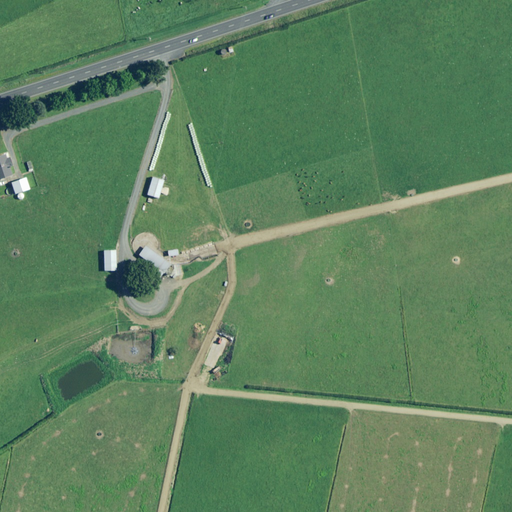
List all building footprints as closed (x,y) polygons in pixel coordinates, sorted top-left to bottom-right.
[(9,155),(6,156),(6,154),(0,155),(0,178),(13,175),(10,166),(13,165),(9,155)] [(164,180),(152,177),(147,194),(158,198),(164,180)] [(22,191),(30,188),(26,178),(11,183),(15,194),(18,193),(17,193),(17,194),(17,195),(17,196),(17,197),(18,197),(18,198),(19,198),(19,199),(20,199),(21,199),(22,199),(23,198),(24,198),(24,197),(25,196),(25,195),(25,194),(24,193),(24,192),(23,191),(22,191)] [(160,278),(170,263),(146,246),(139,255),(158,268),(154,274),(160,278)] [(116,270),(116,250),(104,250),(104,270),(116,270)] [(171,275),(174,278),(176,276),(181,275),(180,264),(174,265),(174,271),(171,275)]
